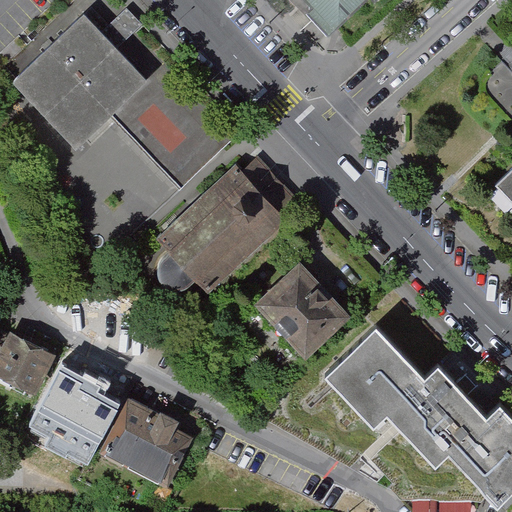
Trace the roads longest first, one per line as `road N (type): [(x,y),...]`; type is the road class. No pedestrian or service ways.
road 1 (tertiary): [(511,349),(314,141)]
road 2 (residential): [(314,141),(471,0)]
road 3 (tertiary): [(314,141),(186,0)]
